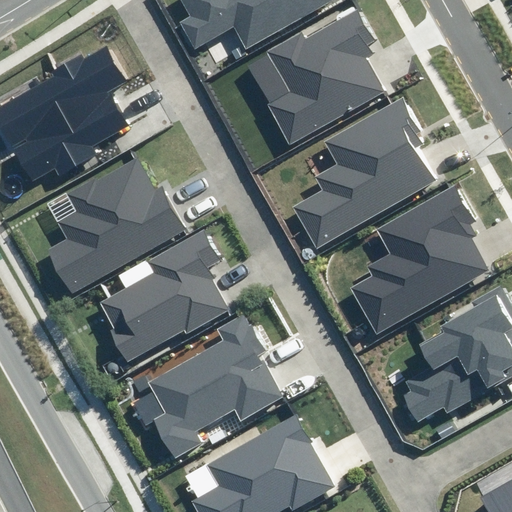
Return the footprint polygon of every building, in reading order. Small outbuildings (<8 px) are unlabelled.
[(246,50),(335,2),(333,0),(183,0),(192,15),(180,21),(195,49),(234,29),(246,50)] [(289,91),(270,102),(292,139),(380,89),(359,51),(373,44),(354,11),(304,39),(302,32),(267,51),(289,91)] [(50,79),(0,108),(0,118),(35,179),(54,168),(59,177),(96,155),(90,146),(128,124),(110,93),(128,83),(107,46),(86,59),(82,53),(47,73),(50,79)] [(320,189),(292,206),(318,247),(433,177),(414,146),(426,139),(399,95),(324,141),(337,163),(313,178),(320,189)] [(152,188),(137,160),(74,195),(82,210),(59,222),(68,237),(45,249),(71,296),(192,230),(165,181),(152,188)] [(349,288),(376,335),(491,271),(470,233),(481,227),(457,183),(376,229),(389,253),(366,266),(372,275),(349,288)] [(224,260),(206,227),(146,261),(152,270),(99,299),(116,329),(111,332),(127,361),(185,328),(188,334),(230,311),(207,270),(224,260)] [(302,257),(303,259),(305,260),(307,261),(310,261),(312,260),(314,259),(315,257),(316,255),(316,252),(315,250),(313,248),(311,247),(309,247),(307,247),(304,248),(303,250),(302,252),(301,254),(302,257)] [(415,394),(406,398),(418,420),(443,406),(446,412),(511,376),(511,294),(503,277),(468,296),(473,305),(437,324),(441,331),(420,343),(435,371),(410,384),(415,394)] [(220,343),(149,381),(166,413),(153,420),(173,457),(202,441),(195,428),(237,406),(242,417),(284,395),(262,355),(268,352),(246,311),(213,328),(220,343)] [(107,371),(108,373),(110,375),(112,375),(115,376),(117,375),(119,373),(120,372),(121,369),(121,367),(120,365),(118,363),(116,362),(114,361),(112,362),(109,363),(108,364),(107,367),(107,369),(107,371)] [(336,486),(296,416),(206,466),(215,483),(188,499),(195,511),(279,511),(289,507),(291,511),(336,486)] [(488,511),(511,511),(511,481),(481,499),(488,511)]
